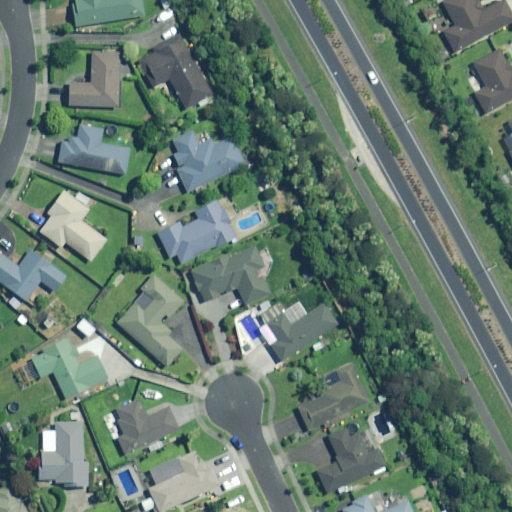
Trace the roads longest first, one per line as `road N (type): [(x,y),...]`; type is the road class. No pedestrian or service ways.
road 1 (secondary): [(511,396),(294,0)]
road 2 (secondary): [(328,0),(511,335)]
road 3 (residential): [(0,180),(25,104),(22,38),(10,0)]
road 4 (residential): [(287,511),(232,402)]
